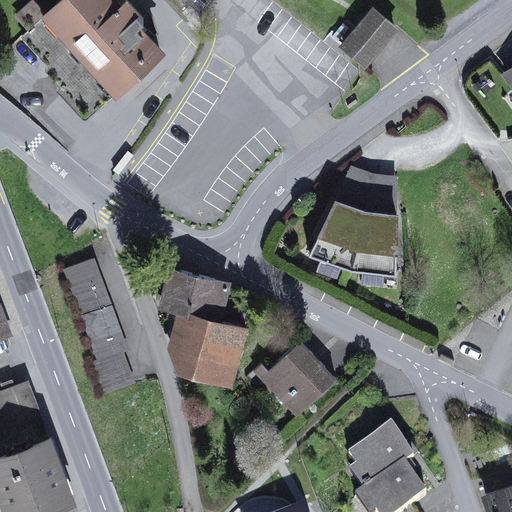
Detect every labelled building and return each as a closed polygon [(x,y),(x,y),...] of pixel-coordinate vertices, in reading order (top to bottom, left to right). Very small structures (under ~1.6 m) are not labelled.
[(124,0),(119,5),(114,0),(62,0),(46,14),(29,30),(23,36),(46,60),(92,111),(160,49),(137,25),(144,18),(126,0),(124,0)] [(204,6),(196,0),(184,0),(199,12),(204,6)] [(17,17),(29,30),(46,14),(35,1),(17,17)] [(344,45),(366,63),(395,28),(373,10),(344,45)] [(83,119),(92,111),(46,60),(45,71),(56,83),(56,90),(83,119)] [(385,211),(397,213),(397,179),(373,178),(350,168),(335,199),(346,202),(350,192),(368,198),(387,200),(385,211)] [(338,276),(342,264),(352,268),(368,198),(350,192),(346,202),(335,199),(309,253),(320,257),(316,268),(338,276)] [(385,271),(396,273),(397,213),(385,211),(387,200),(368,198),(352,268),(362,269),(361,281),(383,284),(385,271)] [(126,350),(92,259),(64,269),(98,360),(93,362),(104,393),(132,383),(121,352),(126,350)] [(172,268),(161,305),(190,314),(190,313),(219,322),(220,321),(230,285),(172,268)] [(231,381),(246,328),(220,321),(219,322),(190,313),(190,314),(181,346),(181,367),(231,381)] [(260,376),(297,415),(336,378),(300,340),(268,369),(260,376)] [(260,376),(268,369),(262,362),(254,370),(260,376)] [(4,391),(0,392),(0,489),(2,494),(8,511),(51,511),(50,507),(70,500),(27,382),(15,387),(4,391)] [(2,386),(4,391),(15,387),(13,382),(2,386)] [(349,456),(371,487),(405,464),(413,458),(392,427),(349,456)] [(427,495),(405,464),(371,487),(362,493),(375,511),(418,511),(413,504),(427,495)] [(511,511),(511,485),(486,495),(491,511),(511,511)]
